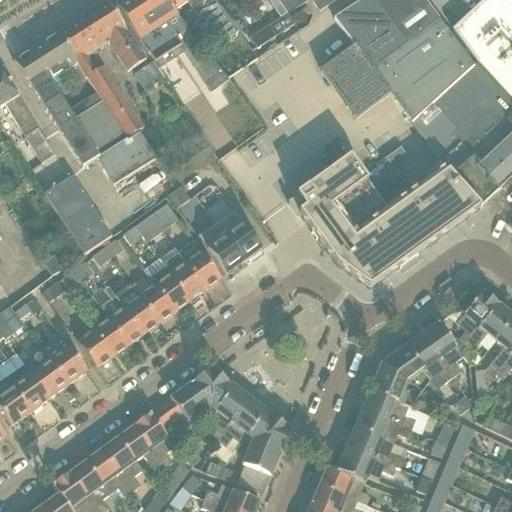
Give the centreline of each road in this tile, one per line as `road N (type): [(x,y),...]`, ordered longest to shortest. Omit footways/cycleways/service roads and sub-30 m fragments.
road 1 (residential): [(0,496),(282,287),(301,278),(319,284),(362,318)]
road 2 (residential): [(362,318),(281,511)]
road 3 (residential): [(362,318),(475,246)]
